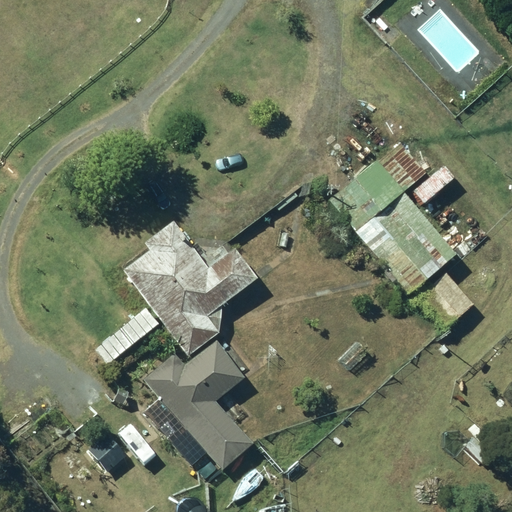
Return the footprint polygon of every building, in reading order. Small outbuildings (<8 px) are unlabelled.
[(377,163),(331,201),(410,294),(455,256),(403,195),(427,175),(402,145),(378,164),(377,163)] [(443,164),(408,193),(420,207),(455,178),(443,164)] [(479,213),(447,240),(456,251),(489,225),(479,213)] [(172,224),(147,244),(152,251),(125,272),(188,355),(217,332),(221,304),(255,278),(234,251),(208,271),(172,224)] [(422,298),(420,300),(443,328),(472,304),(448,276),(422,298)] [(96,350),(107,364),(157,324),(145,309),(96,350)] [(337,360),(348,371),(366,352),(356,342),(337,360)] [(172,358),(145,381),(223,469),(251,445),(215,404),(244,379),(212,343),(182,370),(172,358)]
